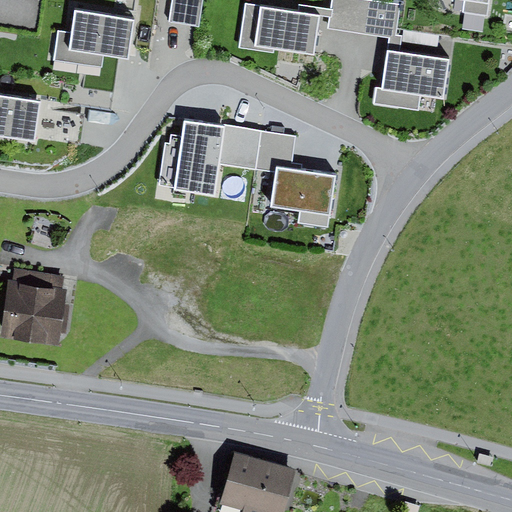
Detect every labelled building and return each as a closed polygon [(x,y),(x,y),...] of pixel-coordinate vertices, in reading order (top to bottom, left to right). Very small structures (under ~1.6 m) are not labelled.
[(173,0),(170,22),(199,27),(204,0),(173,0)] [(400,5),(363,0),(331,0),(330,11),(329,18),(327,29),(390,39),(394,39),(395,36),(400,5)] [(455,0),(465,2),(464,13),(488,17),(490,0),(455,0)] [(298,13),(246,5),(239,49),(274,55),(275,50),(313,56),(319,16),(298,13)] [(329,18),(330,11),(299,6),(298,13),(319,16),(329,18)] [(132,18),(74,11),(72,31),(70,45),(103,50),(128,53),(132,18)] [(70,45),(72,31),(58,29),(54,59),(101,66),(103,50),(70,45)] [(394,39),(390,39),(388,52),(400,54),(402,37),(395,36),(394,39)] [(400,54),(388,52),(383,89),(375,88),(373,106),(420,112),(422,98),(444,100),(449,60),(400,54)] [(41,100),(0,93),(0,132),(36,138),(40,110),(41,100)] [(84,116),(40,110),(36,138),(80,144),(84,116)] [(230,125),(230,121),(182,113),(179,131),(164,129),(155,186),(219,196),(224,163),(230,125)] [(262,130),(230,125),(224,163),(257,168),(258,161),(262,130)] [(296,135),(262,130),(258,161),(276,164),(291,166),(296,135)] [(291,166),(276,164),(271,205),(301,208),(330,213),(336,173),(291,166)] [(330,213),(301,208),(299,221),(328,226),(330,213)] [(13,281),(10,280),(2,335),(59,343),(67,288),(62,287),(64,275),(15,268),(13,281)] [(283,511),(295,471),(236,454),(221,505),(243,511),(242,511),(283,511)] [(480,454),(478,463),(492,467),(495,458),(480,454)]
